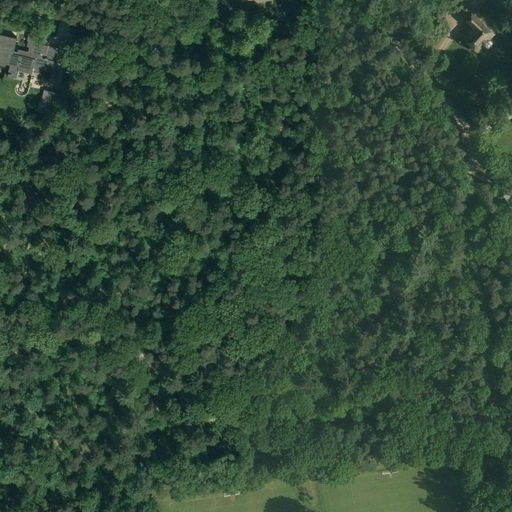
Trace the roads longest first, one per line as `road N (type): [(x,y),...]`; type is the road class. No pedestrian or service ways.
road 1 (track): [(496,407),(0,321)]
road 2 (track): [(511,510),(467,190),(472,138)]
road 3 (unclassified): [(511,201),(453,111),(363,0)]
